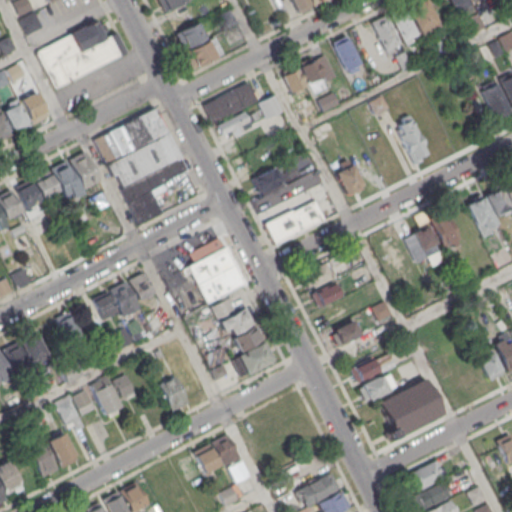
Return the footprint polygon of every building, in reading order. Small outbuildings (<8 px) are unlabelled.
[(17,14),(10,1),(12,0),(25,0),(29,8),(17,14)] [(184,0),(166,10),(160,0),(184,0)] [(295,11),(289,0),(305,0),(308,4),(295,11)] [(418,33),(402,2),(406,0),(423,0),(436,25),(418,33)] [(454,12),(448,0),(465,0),(468,5),(454,12)] [(400,41),(387,14),(401,6),(414,34),(400,41)] [(217,14),(227,9),(234,24),(224,29),(217,14)] [(24,32),(17,18),(32,11),(39,25),(24,32)] [(384,49),(371,22),(385,15),(399,42),(384,49)] [(53,87),(34,52),(94,22),(102,37),(114,31),(124,51),(53,87)] [(182,48),(174,33),(194,22),(203,37),(182,48)] [(511,46),(504,50),(498,37),(509,31),(511,36),(511,46)] [(0,53),(0,38),(7,35),(13,47),(0,53)] [(344,69),(330,42),(345,35),(358,62),(344,69)] [(191,67),(183,52),(211,38),(218,52),(191,67)] [(493,56),(486,43),(494,39),(501,52),(493,56)] [(394,55),(400,68),(408,64),(402,51),(394,55)] [(306,82),(298,66),(313,58),(322,73),(306,82)] [(450,76),(444,65),(451,61),(457,72),(450,76)] [(288,91),(279,75),(295,67),(303,83),(288,91)] [(511,108),(497,81),(511,73),(511,108)] [(210,122),(201,104),(245,82),(254,100),(210,122)] [(479,90),(494,82),(508,109),(493,117),(479,90)] [(31,122),(20,101),(34,93),(45,115),(31,122)] [(267,115),(259,100),(271,94),(279,109),(267,115)] [(373,113),(367,102),(379,95),(385,106),(373,113)] [(318,112),(309,96),(293,104),(302,120),(318,112)] [(13,131),(1,110),(16,102),(27,124),(13,131)] [(103,163),(91,138),(152,108),(164,133),(103,163)] [(221,137),(215,124),(242,110),(249,123),(221,137)] [(0,136),(0,116),(8,132),(0,136)] [(394,126),(409,118),(426,150),(411,158),(394,126)] [(318,141),(312,131),(324,125),(330,135),(318,141)] [(103,163),(109,175),(113,173),(137,222),(158,211),(147,189),(166,179),(165,177),(182,169),(164,133),(103,163)] [(80,187),(66,159),(82,151),(96,179),(80,187)] [(294,161),(300,175),(313,168),(307,155),(294,161)] [(331,165),(345,158),(359,185),(344,192),(331,165)] [(62,198),(47,168),(62,160),(78,190),(62,198)] [(257,192),(249,178),(272,166),(279,180),(257,192)] [(41,202),(29,179),(46,170),(58,193),(41,202)] [(24,210),(12,187),(28,179),(40,202),(24,210)] [(511,204),(510,205),(500,186),(511,180),(511,204)] [(492,215),(483,195),(499,187),(508,207),(492,215)] [(3,220),(0,214),(0,192),(8,188),(20,211),(3,220)] [(94,210),(88,198),(100,192),(106,204),(94,210)] [(479,234),(464,204),(479,196),(495,226),(479,234)] [(272,243),(262,223),(313,199),(323,219),(272,243)] [(36,225),(32,217),(43,211),(47,219),(36,225)] [(79,225),(75,218),(85,213),(89,220),(79,225)] [(440,245),(428,220),(441,213),(453,238),(440,245)] [(11,237),(7,230),(19,224),(23,230),(11,237)] [(422,256),(410,232),(424,225),(436,250),(422,256)] [(204,302),(185,266),(222,247),(240,283),(204,302)] [(306,287),(299,273),(320,262),(327,276),(306,287)] [(14,287),(8,275),(21,268),(27,280),(14,287)] [(136,299),(126,280),(140,272),(151,291),(136,299)] [(0,293),(0,280),(4,278),(9,289),(0,293)] [(120,314),(107,289),(122,281),(135,305),(120,314)] [(315,307),(309,294),(330,283),(337,296),(315,307)] [(100,320),(90,301),(105,292),(115,312),(100,320)] [(214,320),(208,306),(226,297),(232,311),(214,320)] [(375,320),(368,307),(381,301),(387,314),(375,320)] [(326,325),(319,312),(341,302),(347,315),(326,325)] [(219,329),(215,321),(243,308),(251,324),(230,334),(226,326),(219,329)] [(64,338),(53,319),(68,311),(78,330),(64,338)] [(336,345),(329,331),(350,320),(357,334),(336,345)] [(237,351),(229,337),(252,326),(259,340),(237,351)] [(110,334),(117,347),(129,341),(122,328),(110,334)] [(29,362),(18,342),(33,333),(44,353),(29,362)] [(491,343),(505,370),(511,366),(511,347),(508,340),(501,343),(499,338),(491,343)] [(396,357),(389,344),(400,339),(406,352),(396,357)] [(0,350),(0,348),(15,340),(29,366),(13,374),(0,350)] [(243,372),(235,355),(261,342),(270,359),(243,372)] [(154,357),(152,352),(157,349),(160,354),(154,357)] [(485,379),(475,359),(489,351),(500,372),(485,379)] [(79,369),(73,358),(84,353),(89,363),(79,369)] [(0,379),(0,357),(9,374),(0,379)] [(63,381),(54,366),(71,357),(79,372),(63,381)] [(354,382),(348,369),(368,358),(375,371),(354,382)] [(213,379),(208,370),(220,364),(225,373),(213,379)] [(118,397),(109,379),(123,373),(131,391),(118,397)] [(364,400),(356,386),(378,375),(385,389),(364,400)] [(101,413),(87,385),(102,376),(117,405),(101,413)] [(169,410),(156,384),(171,376),(185,402),(169,410)] [(387,438),(383,431),(387,429),(373,402),(420,378),(437,413),(387,438)] [(23,398),(18,388),(30,382),(35,392),(23,398)] [(80,413),(70,396),(81,390),(91,408),(80,413)] [(67,429),(52,402),(67,394),(81,421),(67,429)] [(60,466),(45,439),(60,431),(74,458),(60,466)] [(493,439),(504,462),(511,458),(511,444),(506,433),(493,439)] [(220,464),(208,442),(225,434),(236,456),(220,464)] [(39,475),(25,448),(40,440),(54,467),(39,475)] [(200,471),(190,452),(207,444),(216,463),(200,471)] [(2,491),(0,487),(0,463),(7,460),(18,483),(2,491)] [(408,493),(400,477),(432,460),(440,476),(408,493)] [(302,505),(294,489),(327,473),(335,489),(302,505)] [(417,510),(409,496),(438,481),(445,495),(417,510)] [(118,490),(129,511),(144,503),(133,482),(118,490)] [(222,505),(216,492),(228,486),(235,499),(222,505)] [(471,505),(465,492),(475,486),(482,499),(471,505)] [(332,511),(317,511),(313,503),(338,490),(346,505),(332,511)] [(100,501),(106,511),(125,511),(115,492),(100,501)] [(422,511),(447,500),(453,511),(422,511)] [(83,508),(84,511),(103,511),(98,501),(83,508)]
